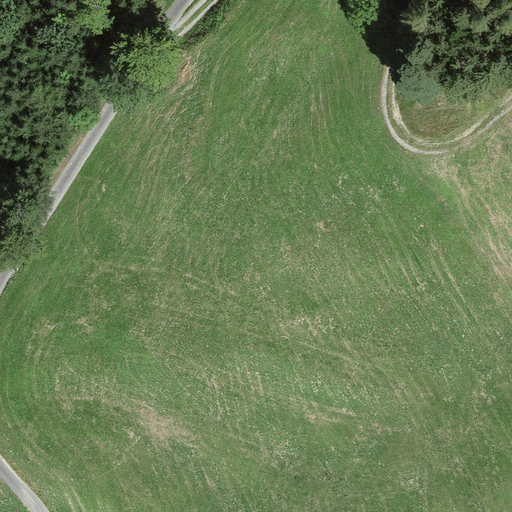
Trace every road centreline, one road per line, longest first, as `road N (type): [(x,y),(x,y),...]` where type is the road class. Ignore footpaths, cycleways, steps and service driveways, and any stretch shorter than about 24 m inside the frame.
road 1 (track): [(0,280),(184,0)]
road 2 (track): [(511,100),(452,144),(415,143),(401,130),(391,78),(414,0)]
